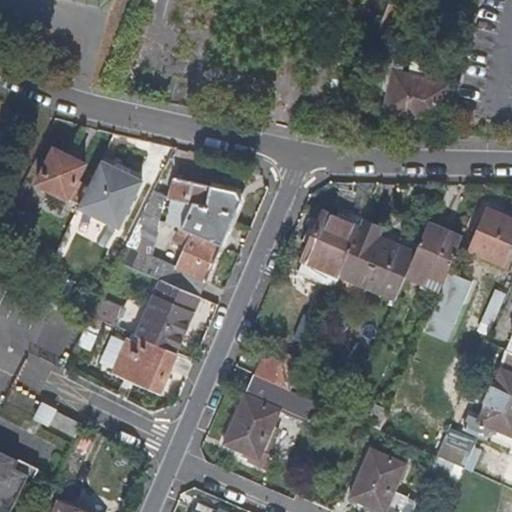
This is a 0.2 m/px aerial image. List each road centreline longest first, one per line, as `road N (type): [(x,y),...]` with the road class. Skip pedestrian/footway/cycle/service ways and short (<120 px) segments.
road 1 (residential): [(178,446),(299,154)]
road 2 (residential): [(299,154),(66,102),(0,70)]
road 3 (residential): [(511,162),(299,154)]
road 4 (residential): [(19,373),(178,446)]
road 5 (unknown): [(502,0),(471,161)]
